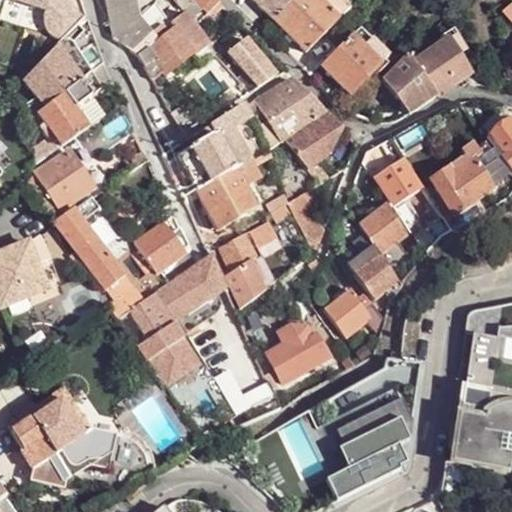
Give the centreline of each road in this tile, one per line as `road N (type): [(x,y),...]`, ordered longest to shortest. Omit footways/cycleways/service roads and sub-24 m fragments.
road 1 (residential): [(106,47),(199,255)]
road 2 (residential): [(224,0),(366,137)]
road 3 (residential): [(366,137),(397,130),(452,97),(511,101)]
road 4 (unknown): [(199,255),(257,381)]
road 5 (residential): [(321,256),(366,137)]
road 6 (residential): [(106,47),(128,61),(179,141)]
